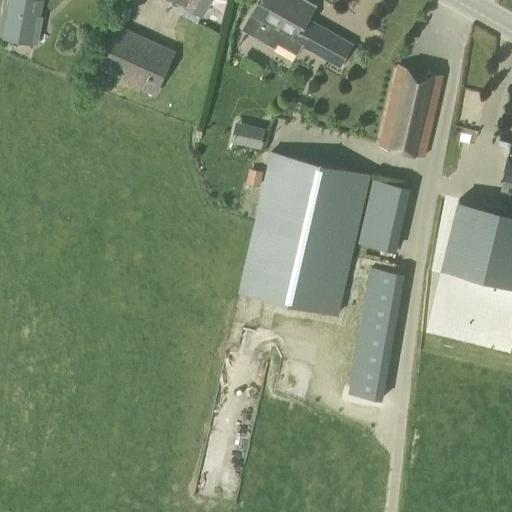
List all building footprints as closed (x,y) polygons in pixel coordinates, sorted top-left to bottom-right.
[(34,45),(42,0),(9,0),(2,39),(34,45)] [(202,17),(211,0),(151,0),(153,0),(152,0),(184,0),(185,0),(182,6),(202,17)] [(297,0),(297,2),(293,0),(260,0),(253,14),(319,52),(330,33),(305,19),(312,7),(300,0),(297,0)] [(154,96),(175,51),(116,24),(95,68),(154,96)] [(258,35),(252,49),(268,56),(274,42),(258,35)] [(282,42),(275,57),(296,66),(302,51),(282,42)] [(425,156),(444,74),(397,64),(378,146),(425,156)] [(250,125),(246,145),(260,149),(265,128),(250,125)] [(511,139),(501,181),(511,183),(511,139)] [(338,315),(371,173),(270,150),(237,291),(338,315)] [(511,216),(457,203),(440,272),(511,289),(511,216)] [(294,472),(295,448),(276,448),(275,471),(294,472)] [(272,498),(290,499),(291,479),(272,479),(272,498)]
